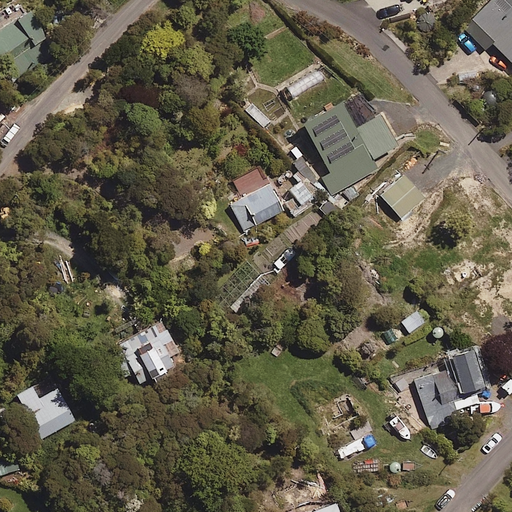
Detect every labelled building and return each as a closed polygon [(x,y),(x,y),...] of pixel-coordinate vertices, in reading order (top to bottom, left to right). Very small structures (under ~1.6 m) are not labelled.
[(511,0),(483,0),(459,25),(483,49),(488,44),(511,67),(511,0)] [(0,64),(10,79),(48,54),(44,47),(38,51),(32,42),(44,34),(23,2),(0,17),(0,64)] [(351,124),(334,96),(297,117),(328,170),(319,175),(329,193),(375,166),(369,156),(393,142),(375,110),(351,124)] [(282,207),(256,166),(232,181),(241,197),(228,205),(244,231),(282,207)] [(424,195),(402,172),(379,194),(400,217),(424,195)] [(302,176),(287,188),(293,195),(283,202),(293,216),(318,197),(302,176)] [(115,273),(102,278),(112,302),(125,297),(115,273)] [(179,357),(157,317),(115,341),(137,381),(179,357)] [(456,385),(463,405),(478,399),(474,386),(481,384),(467,343),(444,351),(449,364),(412,376),(430,428),(457,419),(450,400),(440,404),(436,391),(456,385)] [(72,416),(46,371),(12,390),(38,435),(72,416)] [(337,511),(333,499),(298,511),(337,511)]
